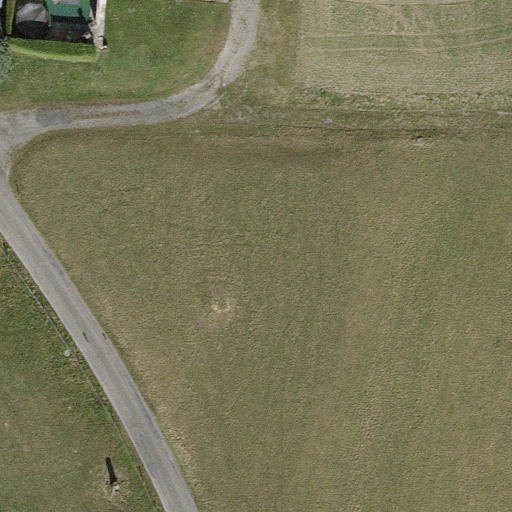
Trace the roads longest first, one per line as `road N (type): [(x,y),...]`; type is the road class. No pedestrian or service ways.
road 1 (unclassified): [(0,209),(59,281),(164,463),(182,511)]
road 2 (track): [(247,0),(243,39),(212,107),(0,114)]
